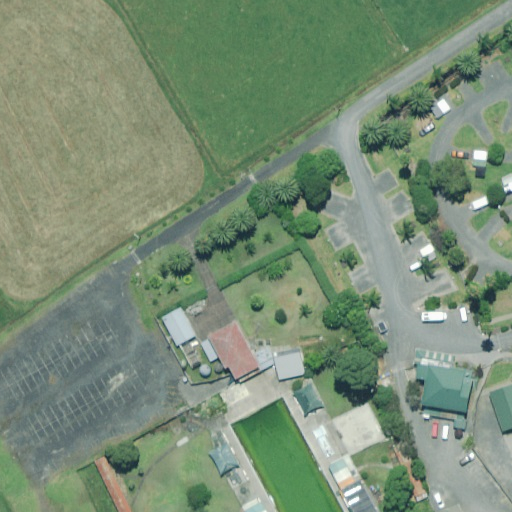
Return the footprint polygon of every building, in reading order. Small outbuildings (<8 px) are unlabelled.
[(189,331),(174,302),(155,313),(170,342),(189,331)] [(254,363),(227,313),(202,327),(229,377),(254,363)] [(195,360),(182,336),(173,341),(186,365),(195,360)] [(295,342),(265,347),(270,374),(299,369),(295,342)] [(463,411),(468,378),(427,371),(421,405),(463,411)] [(233,376),(210,388),(219,406),(243,393),(233,376)] [(511,420),(511,377),(478,390),(493,428),(511,420)] [(325,406),(315,385),(298,393),(308,414),(325,406)] [(378,437),(360,401),(334,413),(352,450),(378,437)] [(422,486),(399,437),(384,444),(407,493),(422,486)] [(231,443),(212,454),(223,476),(243,466),(231,443)] [(134,511),(100,448),(84,457),(113,511),(134,511)] [(357,482),(346,459),(331,466),(343,489),(357,482)] [(375,511),(361,486),(345,495),(353,511),(375,511)] [(262,511),(255,498),(238,506),(241,511),(262,511)] [(463,511),(458,500),(436,510),(437,511),(463,511)]
